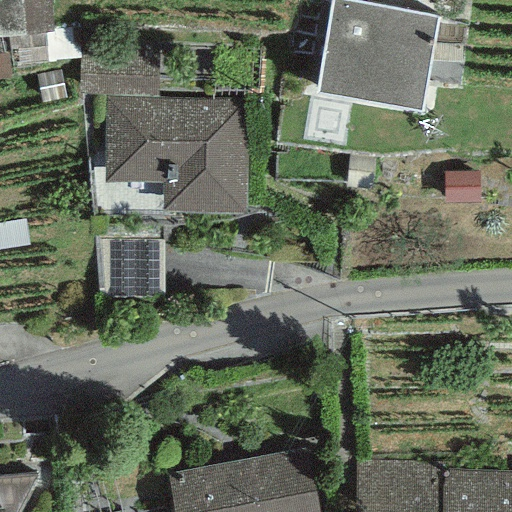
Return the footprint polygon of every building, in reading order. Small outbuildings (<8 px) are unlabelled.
[(0,0),(0,35),(50,31),(46,0),(0,0)] [(422,11),(355,0),(317,0),(305,76),(409,93),(422,11)] [(90,81),(164,82),(164,47),(90,47),(90,81)] [(233,99),(97,98),(96,211),(232,212),(233,99)] [(304,511),(292,451),(155,479),(161,511),(304,511)] [(511,511),(511,473),(433,472),(432,511),(511,511)]
